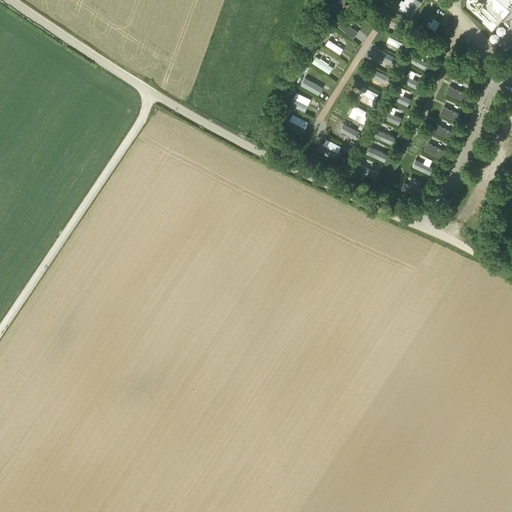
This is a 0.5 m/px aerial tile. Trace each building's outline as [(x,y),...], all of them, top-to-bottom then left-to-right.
[(320,0),(336,15),(339,12),(351,0),(320,0)] [(404,13),(413,17),(419,0),(402,0),(400,7),(406,9),(404,13)] [(437,33),(444,21),(425,11),(419,23),(437,33)] [(343,18),(337,24),(351,38),(357,31),(343,18)] [(389,35),(384,46),(398,53),(403,42),(389,35)] [(340,53),(344,46),(328,37),(324,43),(340,53)] [(390,63),(393,56),(381,50),(377,57),(390,63)] [(415,50),(410,62),(427,69),(432,58),(415,50)] [(470,54),(465,60),(472,67),(477,61),(470,54)] [(315,55),(311,62),(329,73),(333,66),(315,55)] [(369,74),(381,79),(384,72),(372,67),(369,74)] [(420,80),(417,79),(420,73),(406,68),(402,81),(417,87),(420,80)] [(306,72),(300,84),(317,92),(322,80),(306,72)] [(373,105),(378,93),(362,85),(356,97),(373,105)] [(398,86),(392,98),(407,105),(413,93),(398,86)] [(352,104),(347,116),(366,123),(371,111),(352,104)] [(389,104),(383,117),(399,125),(405,111),(389,104)] [(453,122),(457,113),(446,108),(442,117),(453,122)] [(342,123),(338,131),(354,137),(358,129),(342,123)] [(390,144),(394,135),(375,127),(371,135),(390,144)] [(316,150),(337,160),(341,152),(320,142),(316,150)] [(363,152),(384,161),(387,152),(367,143),(363,152)] [(414,158),(411,165),(428,173),(434,160),(425,156),(423,162),(414,158)] [(376,178),(380,165),(360,159),(356,172),(376,178)]
